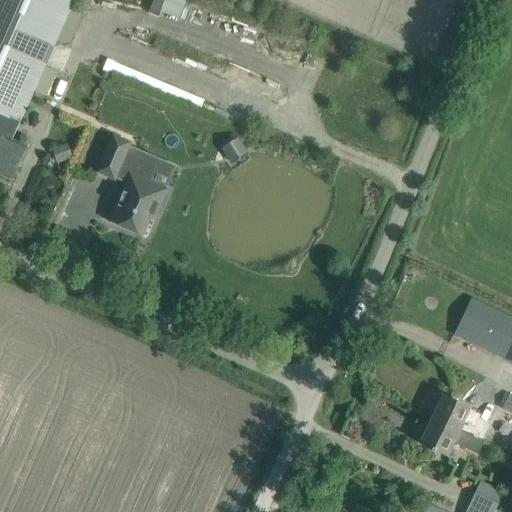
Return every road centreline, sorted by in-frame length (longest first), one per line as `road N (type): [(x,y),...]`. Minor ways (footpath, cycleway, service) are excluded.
road 1 (unclassified): [(316,388),(346,336),(483,0)]
road 2 (unclassified): [(316,388),(0,251)]
road 3 (unclassified): [(261,511),(316,388)]
